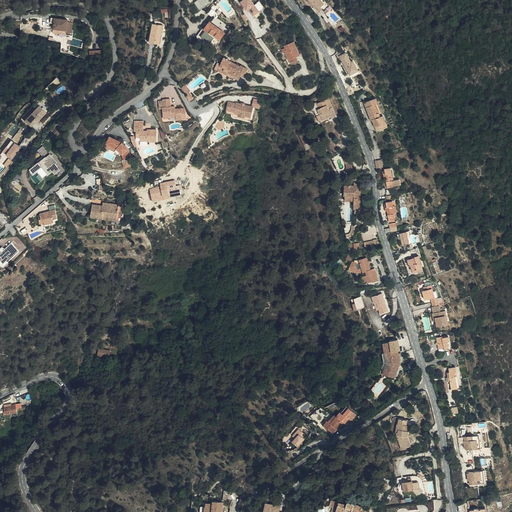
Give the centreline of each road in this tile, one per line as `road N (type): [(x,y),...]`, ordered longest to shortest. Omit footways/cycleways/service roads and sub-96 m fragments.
road 1 (tertiary): [(429,383),(376,226),(363,151),(323,54),(289,0)]
road 2 (residential): [(0,16),(41,4),(94,6),(109,20),(112,73),(76,129),(79,151)]
road 3 (residential): [(247,511),(300,463),(429,383)]
road 4 (tertiary): [(0,399),(47,380),(69,394),(23,474),(34,511)]
road 5 (residential): [(79,151),(163,76),(213,112)]
road 6 (tertiary): [(453,511),(429,383)]
road 7 (residential): [(0,238),(76,170),(79,151)]
road 8 (residential): [(0,93),(51,56),(0,33)]
